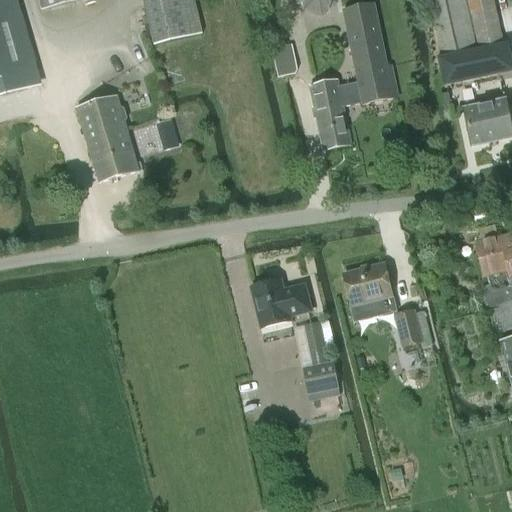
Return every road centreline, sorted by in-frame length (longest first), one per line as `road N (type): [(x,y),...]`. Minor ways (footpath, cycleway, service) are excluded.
road 1 (residential): [(511,190),(0,266)]
road 2 (track): [(25,0),(51,102),(107,249)]
